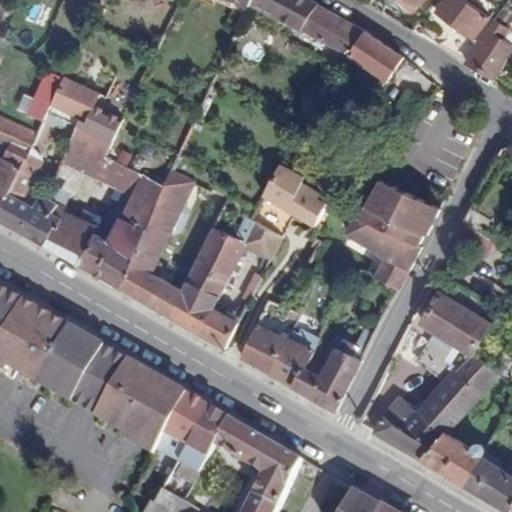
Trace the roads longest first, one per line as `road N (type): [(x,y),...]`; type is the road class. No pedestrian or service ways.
road 1 (primary): [(0,249),(334,442)]
road 2 (residential): [(505,111),(334,442)]
road 3 (residential): [(505,111),(338,0)]
road 4 (primary): [(334,442),(458,511)]
